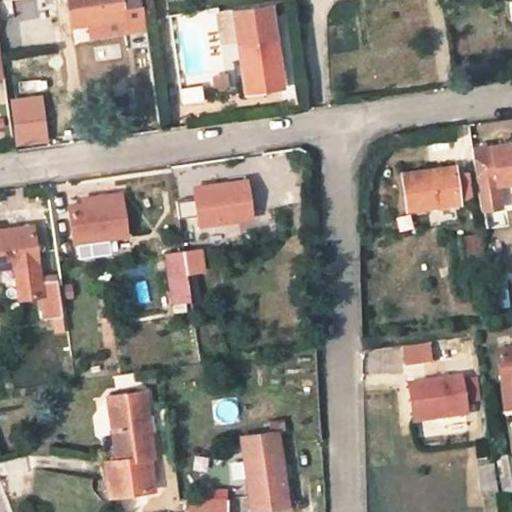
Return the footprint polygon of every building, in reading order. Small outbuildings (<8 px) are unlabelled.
[(120,0),(68,0),(72,26),(89,23),(123,19),(122,7),(120,0)] [(123,19),(89,23),(91,37),(144,29),(141,4),(122,7),(123,19)] [(234,12),(238,43),(245,91),(282,86),(272,6),(234,12)] [(222,70),(207,75),(213,93),(228,87),(222,70)] [(15,123),(44,119),(41,97),(12,101),(15,123)] [(13,123),(16,142),(46,138),(44,119),(15,123),(13,123)] [(511,141),(491,144),(495,181),(500,181),(511,179),(511,141)] [(491,144),(473,146),(478,184),(495,181),(491,144)] [(454,165),(402,172),(407,208),(459,201),(454,165)] [(216,175),(206,177),(207,184),(217,183),(216,175)] [(207,184),(194,186),(200,225),(252,217),(246,179),(217,183),(207,184)] [(495,181),(478,184),(481,207),(504,205),(500,181),(495,181)] [(93,201),(121,197),(120,191),(82,197),(83,202),(93,201)] [(83,202),(70,204),(75,243),(78,242),(80,259),(106,255),(110,251),(108,238),(126,235),(121,197),(93,201),(83,202)] [(0,231),(0,267),(13,266),(18,298),(39,296),(42,319),(52,318),(54,333),(65,332),(57,281),(40,283),(31,226),(2,230),(2,231),(0,231)] [(479,236),(458,238),(462,270),(482,267),(479,236)] [(201,249),(183,252),(186,272),(197,270),(203,269),(201,249)] [(183,252),(163,254),(170,302),(184,300),(184,294),(189,293),(186,272),(183,252)] [(197,270),(186,272),(189,293),(191,307),(201,306),(197,270)] [(428,346),(404,349),(406,364),(431,360),(428,346)] [(511,347),(497,350),(503,388),(511,386),(511,347)] [(70,354),(64,354),(66,369),(73,369),(70,354)] [(460,377),(409,384),(414,419),(465,412),(460,377)] [(117,462),(104,464),(109,495),(153,490),(148,457),(151,457),(142,392),(108,397),(117,462)] [(277,431),(241,437),(251,509),(286,504),(277,431)] [(511,455),(495,458),(497,468),(508,467),(511,466),(511,455)] [(493,465),(478,467),(482,495),(496,493),(493,465)] [(508,467),(497,468),(500,492),(510,490),(508,467)] [(227,488),(195,487),(195,497),(227,498),(227,488)] [(195,497),(183,497),(182,511),(226,511),(227,498),(195,497)]
